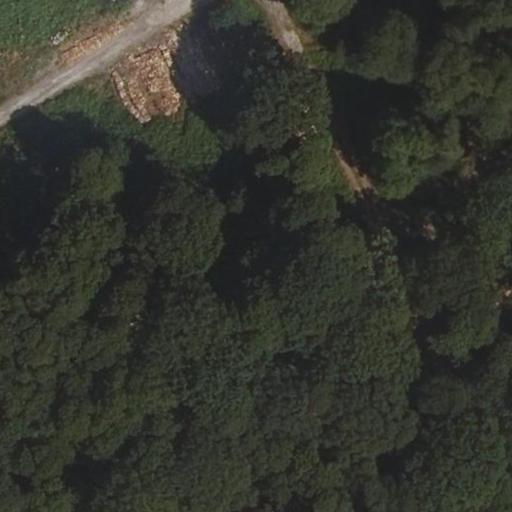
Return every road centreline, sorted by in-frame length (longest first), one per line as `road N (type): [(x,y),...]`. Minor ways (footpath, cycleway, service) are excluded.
road 1 (track): [(133,0),(0,410)]
road 2 (track): [(203,0),(0,137)]
